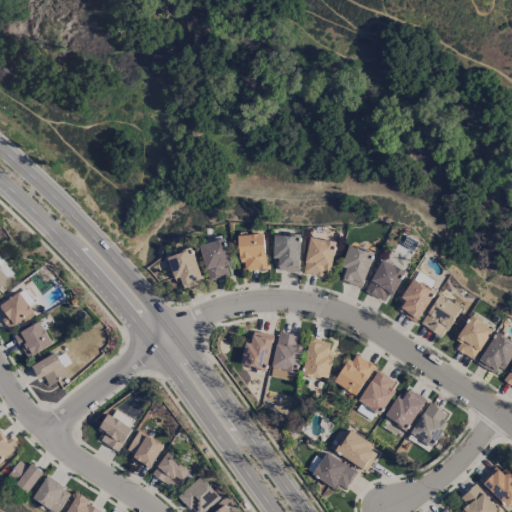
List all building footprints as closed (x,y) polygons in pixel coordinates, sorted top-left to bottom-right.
[(239,235),(240,269),(266,269),(265,234),(239,235)] [(304,273),(323,275),(324,268),(332,269),(335,240),(308,237),(304,273)] [(232,266),(226,238),(200,243),(208,280),(229,275),(227,267),(232,266)] [(299,271),(300,250),(279,250),(279,242),(275,242),(275,252),(279,253),(279,270),(299,271)] [(338,279),(362,287),(373,253),(349,245),(338,279)] [(203,282),(192,248),(167,256),(175,282),(181,281),(183,289),(203,282)] [(0,285),(13,273),(0,259),(0,285)] [(388,302),(403,269),(380,259),(365,292),(388,302)] [(416,322),(435,292),(412,278),(397,300),(402,303),(397,311),(416,322)] [(0,304),(0,309),(5,316),(1,319),(8,329),(33,311),(19,291),(0,304)] [(419,323),(442,337),(460,307),(438,293),(419,323)] [(492,327),(470,316),(452,348),(474,360),(492,327)] [(26,357),(52,344),(39,321),(14,334),(26,357)] [(246,337),(240,364),(265,370),(273,335),(253,330),(251,338),(246,337)] [(301,336),(277,332),(270,375),(294,379),(301,336)] [(511,352),(511,342),(495,332),(477,364),(499,376),(511,352)] [(303,374),(328,378),(331,354),(328,353),(330,341),(308,338),(303,374)] [(355,395),(374,366),(353,352),(334,382),(355,395)] [(31,362),(37,379),(44,377),(47,384),(66,377),(57,353),(31,362)] [(511,386),(511,366),(502,379),(511,386)] [(357,401),(380,413),(397,381),(374,369),(357,401)] [(409,428),(423,397),(401,387),(386,418),(409,428)] [(450,415),(429,402),(409,433),(430,446),(450,415)] [(104,433),(100,440),(118,451),(132,427),(107,413),(98,429),(104,433)] [(369,448),(372,444),(349,428),(334,450),(365,471),(377,454),(369,448)] [(125,453),(151,466),(163,444),(137,430),(125,453)] [(6,441),(0,432),(0,459),(18,447),(11,437),(6,441)] [(178,489),(191,466),(165,452),(152,474),(178,489)] [(345,491),(356,469),(324,452),(313,475),(345,491)] [(26,493),(42,471),(30,463),(28,467),(18,459),(5,478),(26,493)] [(511,500),(511,477),(498,463),(480,480),(506,507),(511,500)] [(178,495),(193,511),(202,511),(220,497),(200,475),(178,495)] [(52,511),(56,511),(70,493),(46,476),(31,497),(52,511)] [(460,496),(465,503),(461,506),(465,511),(497,511),(498,511),(476,483),(460,496)] [(98,511),(100,508),(74,493),(64,511),(98,511)]
